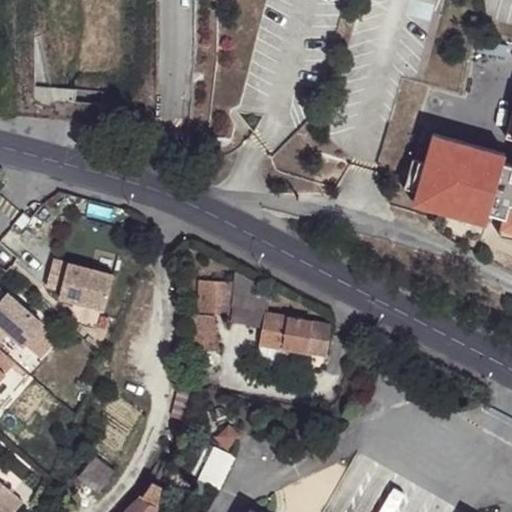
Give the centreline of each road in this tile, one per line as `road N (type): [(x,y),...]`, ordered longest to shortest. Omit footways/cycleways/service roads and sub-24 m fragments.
road 1 (tertiary): [(202,211),(511,366)]
road 2 (residential): [(511,284),(433,248),(305,213),(202,211)]
road 3 (tertiary): [(0,148),(202,211)]
